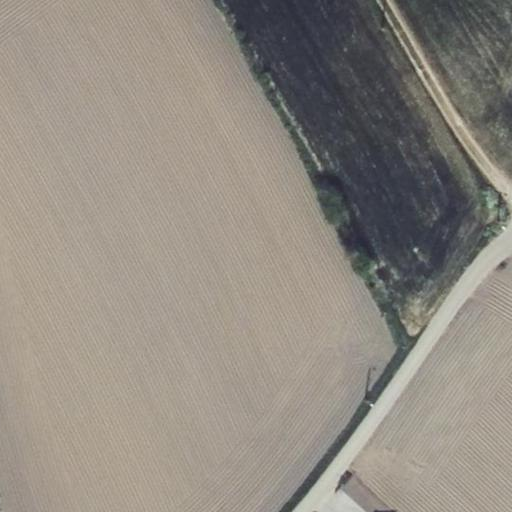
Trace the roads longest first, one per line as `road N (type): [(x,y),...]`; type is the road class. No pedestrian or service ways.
road 1 (track): [(308,511),(470,277),(511,239)]
road 2 (track): [(387,0),(511,193)]
